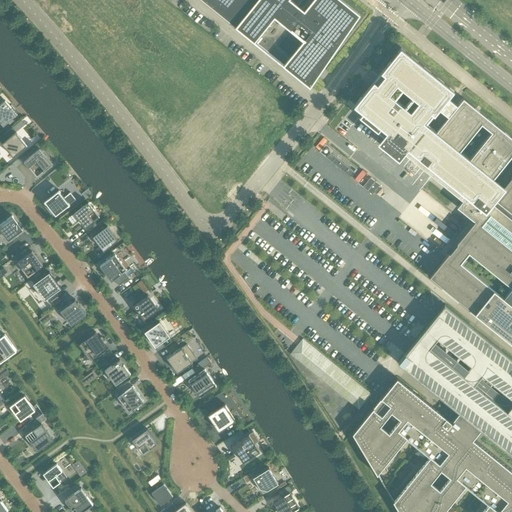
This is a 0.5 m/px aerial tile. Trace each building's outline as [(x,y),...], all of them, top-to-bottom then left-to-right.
[(201,0),(254,42),(274,17),(279,21),(279,22),(278,22),(278,23),(278,24),(279,25),(279,26),(280,26),(281,26),(282,26),(283,26),(284,25),(303,41),(283,65),(310,87),(360,14),(342,0),(201,0)] [(286,44),(274,47),(273,42),(266,43),(267,51),(273,50),(276,61),(289,58),(286,44)] [(403,153),(462,200),(462,201),(461,200),(460,200),(459,200),(459,201),(458,201),(458,202),(457,203),(458,203),(458,204),(458,205),(457,207),(475,221),(474,222),(473,223),(462,237),(459,241),(457,243),(458,244),(453,250),(450,254),(449,253),(446,257),(443,260),(430,277),(443,288),(473,312),(486,323),(505,338),(511,343),(511,175),(511,176),(511,177),(504,186),(503,186),(502,187),(501,189),(494,197),(485,189),(511,155),(511,137),(463,98),(457,106),(447,98),(454,90),(401,48),(354,105),(363,113),(359,117),(383,137),(378,143),(399,159),(403,153)] [(0,121),(3,126),(8,122),(12,119),(15,115),(17,114),(14,110),(10,106),(5,100),(0,104),(0,121)] [(273,148),(294,117),(283,110),(262,140),(273,148)] [(8,139),(2,144),(5,147),(6,149),(13,158),(25,148),(27,146),(16,132),(12,128),(4,135),(8,139)] [(36,177),(52,164),(39,149),(23,162),(36,177)] [(326,157),(332,162),(335,157),(330,153),(326,157)] [(332,162),(345,172),(348,168),(335,157),(332,162)] [(348,168),(345,172),(351,177),(354,173),(348,168)] [(82,194),(85,198),(91,193),(88,189),(84,192),(82,194)] [(69,193),(64,197),(60,192),(58,190),(44,202),(45,204),(46,204),(55,216),(67,206),(68,206),(70,204),(69,204),(75,200),(76,199),(70,192),(69,193)] [(85,228),(92,222),(99,217),(88,202),(81,208),(74,214),(79,219),(79,220),(80,221),(82,224),(83,224),(85,228)] [(12,215),(0,224),(0,229),(8,240),(14,236),(23,230),(12,215)] [(93,237),(104,250),(103,251),(104,251),(118,240),(118,239),(107,226),(108,226),(107,225),(93,237)] [(17,262),(27,277),(42,266),(31,252),(17,262)] [(100,266),(112,281),(114,279),(119,286),(125,281),(120,275),(127,270),(115,255),(100,266)] [(33,284),(45,300),(61,288),(49,272),(33,284)] [(137,283),(132,287),(136,293),(141,290),(137,283)] [(135,308),(138,312),(144,320),(158,309),(148,295),(136,303),(136,304),(133,305),(135,308)] [(54,305),(60,301),(57,297),(51,301),(54,305)] [(61,310),(72,325),(86,314),(75,299),(61,310)] [(511,361),(443,306),(440,310),(397,363),(506,450),(511,442),(511,361)] [(48,321),(44,315),(38,320),(42,325),(48,321)] [(144,333),(154,347),(169,337),(159,322),(144,333)] [(93,358),(105,350),(107,348),(103,342),(100,338),(96,332),(79,343),(84,350),(86,349),(93,358)] [(0,337),(0,362),(16,350),(5,334),(0,337)] [(298,344),(290,354),(359,410),(366,400),(369,397),(372,394),(303,338),(300,342),(298,344)] [(182,347),(167,358),(177,373),(188,365),(192,363),(197,359),(187,344),(182,347)] [(105,370),(116,385),(129,375),(130,374),(123,364),(122,363),(122,362),(120,359),(112,365),(111,365),(105,370)] [(188,378),(202,371),(199,365),(185,372),(188,378)] [(10,373),(5,366),(0,369),(5,376),(10,373)] [(188,381),(199,397),(216,386),(205,369),(188,381)] [(398,379),(397,378),(396,379),(391,387),(390,387),(384,394),(383,396),(354,432),(353,433),(353,434),(355,437),(377,475),(378,474),(384,466),(389,460),(403,442),(406,438),(430,457),(397,497),(394,501),(393,501),(394,502),(395,504),(399,511),(444,511),(448,507),(465,486),(488,504),(485,509),(482,511),(511,511),(511,471),(473,439),(480,430),(481,430),(459,412),(459,413),(451,422),(435,409),(432,407),(432,406),(431,406),(420,397),(419,396),(410,389),(410,388),(399,380),(398,379)] [(115,399),(126,414),(141,403),(130,388),(115,399)] [(10,406),(21,420),(35,410),(24,395),(10,406)] [(224,404),(208,415),(219,432),(235,421),(224,404)] [(34,420),(38,425),(46,419),(42,414),(34,420)] [(141,433),(132,439),(135,444),(142,453),(143,454),(144,454),(150,449),(158,443),(147,429),(147,428),(146,429),(141,433)] [(45,429),(40,434),(38,435),(33,429),(31,431),(26,435),(27,437),(30,441),(34,447),(37,451),(47,443),(53,439),(45,429)] [(232,445),(243,462),(259,451),(249,434),(232,445)] [(67,477),(57,463),(49,469),(43,473),(53,487),(55,485),(67,477)] [(77,471),(81,476),(87,472),(83,467),(77,471)] [(253,476),(262,492),(278,482),(268,467),(253,476)] [(151,492),(160,503),(172,495),(163,483),(151,492)] [(291,491),(293,490),(289,484),(288,485),(278,491),(281,497),(278,499),(273,501),(277,508),(279,511),(291,511),(295,510),(299,508),(293,499),(290,493),(291,491)] [(65,500),(69,506),(70,506),(71,507),(70,508),(73,511),(81,511),(92,504),(81,488),(65,500)] [(0,511),(4,511),(8,510),(1,500),(1,501),(0,500),(0,511)]
